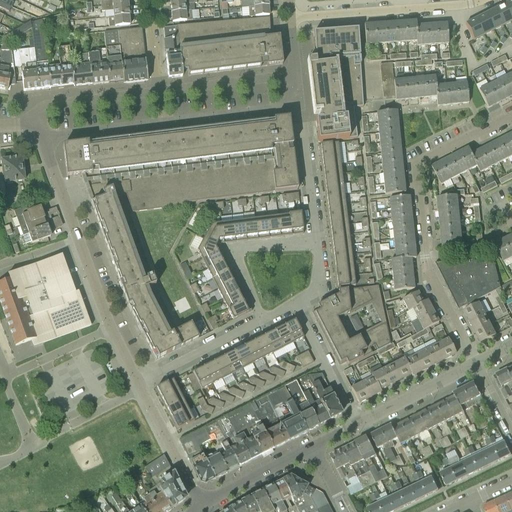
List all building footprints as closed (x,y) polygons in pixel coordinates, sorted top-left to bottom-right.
[(0,0),(0,2),(11,8),(13,3),(8,1),(7,1),(4,0),(0,0)] [(172,13),(186,11),(185,5),(197,4),(196,0),(187,0),(170,2),(172,13)] [(0,8),(9,13),(11,8),(0,2),(0,8)] [(33,8),(26,4),(23,11),(31,14),(33,8)] [(113,17),(128,16),(129,16),(127,4),(101,7),(101,12),(113,11),(113,17)] [(495,9),(494,10),(503,26),(511,21),(511,20),(504,5),(500,7),(499,7),(495,9)] [(248,8),(249,18),(269,16),(268,6),(254,7),(248,8)] [(490,12),(485,15),(493,31),(503,26),(494,10),(490,12),(490,11),(489,12),(490,12)] [(173,23),(193,21),(191,11),(186,11),(172,13),(173,23)] [(480,17),(475,19),(484,36),(493,31),(485,15),(481,17),(480,16),(480,17)] [(129,26),(128,16),(113,17),(108,18),(109,28),(129,26)] [(282,65),(281,55),(279,37),(270,38),(269,18),(177,26),(177,27),(178,41),(180,54),(182,74),(182,71),(187,71),(188,76),(189,76),(189,75),(202,74),(203,74),(216,72),(216,73),(218,73),(218,72),(231,70),(231,71),(232,71),(232,70),(245,69),(246,69),(246,68),(259,67),(261,67),(260,62),(266,61),(267,67),(282,65)] [(471,22),(465,24),(474,41),(484,36),(475,19),(475,20),(471,22),(471,21),(470,21),(471,22)] [(50,88),(48,67),(47,62),(46,63),(41,20),(30,24),(31,30),(32,37),(36,72),(38,90),(50,88)] [(405,22),(395,23),(397,44),(407,43),(405,22)] [(416,22),(405,22),(407,43),(416,42),(418,42),(416,26),(416,22)] [(10,36),(10,42),(31,30),(30,24),(30,23),(10,35),(10,36)] [(395,23),(385,24),(387,45),(397,44),(395,23)] [(385,24),(375,25),(376,45),(386,45),(387,45),(385,24)] [(447,24),(436,25),(437,46),(438,46),(448,45),(447,24)] [(369,25),(364,25),(364,30),(366,46),(376,45),(375,25),(369,25)] [(436,25),(426,26),(427,46),(437,46),(436,25)] [(418,42),(416,42),(417,47),(427,46),(426,26),(416,26),(418,42)] [(165,42),(178,41),(177,27),(163,28),(165,42)] [(148,81),(146,61),(142,29),(132,30),(118,31),(123,82),(127,82),(127,84),(148,81)] [(363,108),(363,102),(358,30),(313,33),(315,61),(307,62),(313,116),(319,115),(319,121),(315,122),(318,143),(357,138),(353,109),(363,108)] [(108,84),(123,82),(118,31),(104,33),(106,50),(105,50),(108,84)] [(0,56),(0,61),(13,64),(11,52),(10,42),(10,36),(3,39),(0,56)] [(24,91),(38,90),(36,72),(32,37),(28,37),(28,40),(28,50),(11,52),(13,64),(15,77),(22,76),(24,91)] [(166,55),(180,54),(178,41),(165,42),(166,55)] [(50,88),(73,86),(72,67),(69,47),(58,48),(60,66),(48,67),(50,88)] [(92,85),(108,84),(105,50),(96,51),(97,51),(90,53),(90,54),(89,55),(92,85)] [(182,77),(182,74),(180,54),(166,55),(166,56),(168,79),(182,77)] [(73,87),(83,86),(92,85),(89,55),(88,55),(82,56),(83,66),(81,66),(72,67),(73,86),(73,87)] [(498,60),(500,64),(507,61),(505,56),(498,60)] [(493,68),(500,64),(498,60),(491,64),(493,68)] [(15,77),(13,64),(0,61),(0,88),(8,90),(9,85),(15,84),(15,77)] [(482,74),(489,70),(486,66),(479,69),(482,74)] [(506,99),(511,96),(511,87),(507,76),(497,81),(506,99)] [(427,98),(436,97),(435,92),(437,91),(436,87),(435,77),(425,78),(427,98)] [(417,99),(427,98),(425,78),(415,79),(417,99)] [(406,100),(417,99),(415,79),(404,80),(406,100)] [(395,102),(406,100),(404,80),(393,81),(393,82),(394,88),(395,94),(395,100),(395,102)] [(497,104),(506,99),(497,81),(488,86),(497,104)] [(456,85),(458,105),(468,103),(466,83),(456,85)] [(448,106),(458,105),(456,85),(446,86),(448,106)] [(437,107),(448,106),(446,86),(436,87),(437,91),(435,92),(436,97),(437,107)] [(488,109),(497,104),(488,86),(479,91),(488,109)] [(377,124),(397,122),(396,111),(376,114),(377,124)] [(91,204),(111,197),(116,195),(126,194),(132,213),(188,206),(187,203),(298,189),(289,119),(273,121),(274,126),(268,127),(267,121),(266,122),(253,124),(253,123),(252,123),(252,124),(239,125),(237,125),(237,126),(224,127),(223,127),(210,129),(210,128),(209,129),(196,131),(196,130),(195,130),(195,131),(182,133),(182,132),(180,132),(180,133),(167,134),(166,134),(153,136),(153,135),(152,136),(139,138),(139,137),(137,137),(137,138),(124,140),(124,139),(123,139),(123,140),(110,141),(109,141),(96,143),(96,142),(94,143),(95,148),(89,149),(88,143),(63,146),(67,178),(81,176),(91,204)] [(378,134),(398,132),(397,122),(377,124),(378,134)] [(379,144),(399,142),(398,132),(378,134),(379,144)] [(509,159),(511,157),(511,143),(509,136),(500,141),(509,159)] [(500,164),(509,159),(500,141),(490,146),(500,164)] [(380,155),(401,153),(399,142),(379,144),(380,155)] [(321,156),(339,154),(338,144),(318,146),(319,147),(319,152),(321,152),(321,156)] [(491,169),(500,164),(490,146),(482,150),(491,169)] [(482,173),(473,155),(469,148),(460,153),(469,171),(478,167),(481,174),(482,173)] [(482,173),(491,169),(482,150),(473,155),(482,173)] [(381,165),(402,163),(401,153),(380,155),(381,165)] [(460,176),(469,171),(460,153),(451,158),(460,176)] [(321,167),(340,164),(339,154),(321,156),(322,161),(321,161),(321,166),(321,167)] [(451,181),(460,176),(451,158),(442,163),(451,181)] [(0,168),(0,209),(7,209),(4,184),(24,181),(23,170),(21,159),(1,161),(2,168),(0,168)] [(382,175),(403,173),(402,163),(381,165),(382,175)] [(442,185),(451,181),(442,163),(432,167),(436,174),(442,185)] [(324,177),(342,175),(340,164),(321,167),(322,172),(323,172),(324,177)] [(383,185),(404,183),(403,173),(382,175),(383,185)] [(324,187),(343,185),(342,175),(324,177),(324,181),(323,182),(324,187),(323,187),(324,187)] [(501,185),(509,181),(506,177),(499,181),(501,185)] [(385,196),(405,194),(404,183),(383,185),(385,196)] [(490,191),(497,187),(495,183),(488,186),(490,191)] [(326,197),(344,195),(343,185),(324,187),(324,192),(326,192),(326,197)] [(483,194),(490,191),(488,186),(481,190),(483,194)] [(293,200),(299,200),(298,193),(286,195),(286,201),(287,204),(293,203),(293,200)] [(326,207),(345,205),(344,195),(326,197),(327,202),(326,202),(326,207)] [(439,209),(459,207),(458,196),(457,196),(449,197),(438,198),(439,209)] [(96,218),(116,211),(111,197),(91,204),(96,218)] [(390,210),(410,208),(409,197),(389,199),(390,210)] [(329,217),(347,215),(345,205),(326,207),(326,208),(327,213),(328,213),(329,217)] [(20,227),(43,218),(40,209),(32,212),(27,213),(25,207),(14,211),(20,227)] [(440,219),(460,217),(459,207),(439,209),(440,219)] [(391,220),(411,218),(410,208),(390,210),(391,220)] [(101,233),(121,225),(116,211),(96,218),(101,233)] [(291,236),(303,234),(301,214),(288,215),(291,236)] [(280,237),(291,236),(288,215),(277,217),(280,237)] [(328,228),(348,225),(347,215),(329,217),(329,222),(328,222),(329,227),(328,227),(328,228)] [(269,239),(280,237),(277,217),(266,218),(269,239)] [(441,229),(461,227),(460,217),(440,219),(441,229)] [(29,234),(47,228),(43,218),(20,227),(23,236),(29,234)] [(257,240),(269,239),(266,218),(255,219),(257,240)] [(392,230),(412,228),(411,218),(391,220),(392,230)] [(246,241),(257,240),(255,219),(244,221),(246,241)] [(235,243),(246,241),(244,221),(232,222),(235,243)] [(227,244),(235,243),(232,222),(221,223),(223,243),(226,242),(227,244)] [(219,243),(223,243),(221,223),(211,225),(205,236),(219,243)] [(106,247),(126,239),(121,225),(101,233),(106,247)] [(331,238),(349,235),(348,225),(328,228),(329,228),(329,233),(331,233),(331,238)] [(442,239),(462,237),(461,227),(441,229),(442,239)] [(47,228),(29,234),(32,244),(42,240),(50,237),(47,228)] [(393,240),(413,238),(412,228),(392,230),(393,240)] [(331,248),(350,245),(349,235),(331,238),(332,242),(331,242),(331,247),(331,248)] [(443,250),(463,248),(462,237),(442,239),(443,250)] [(394,250),(414,248),(413,238),(393,240),(394,250)] [(111,261),(131,254),(126,239),(106,247),(111,261)] [(202,260),(219,251),(217,247),(203,239),(197,251),(202,260)] [(504,263),(511,259),(511,255),(505,241),(495,245),(504,263)] [(334,258),(351,256),(350,245),(331,248),(332,256),(333,255),(334,258)] [(403,260),(411,259),(415,259),(414,248),(394,250),(395,260),(403,259),(403,260)] [(207,270),(226,261),(222,253),(220,254),(219,251),(202,260),(207,270)] [(116,275),(137,268),(131,254),(111,261),(116,275)] [(33,347),(90,327),(80,299),(77,300),(61,256),(17,272),(19,276),(0,283),(0,302),(16,346),(31,341),(33,347)] [(333,268),(353,266),(351,256),(334,258),(334,262),(333,263),(334,268),(333,268)] [(391,271),(412,269),(411,259),(403,260),(403,259),(395,260),(390,260),(391,271)] [(459,310),(463,308),(501,289),(494,259),(435,263),(459,310)] [(212,280),(231,270),(226,261),(207,270),(212,280)] [(336,277),(354,275),(353,266),(333,268),(334,268),(334,273),(336,273),(336,277)] [(122,291),(142,283),(137,268),(116,275),(122,291)] [(392,281),(413,279),(412,269),(391,271),(392,281)] [(217,290),(236,281),(231,270),(212,280),(217,290)] [(354,275),(336,277),(337,282),(335,282),(336,288),(336,289),(355,286),(354,275)] [(392,281),(393,292),(414,290),(413,279),(392,281)] [(223,300),(241,291),(236,281),(217,290),(223,300)] [(127,305),(142,297),(146,295),(142,283),(122,291),(127,305)] [(386,323),(382,325),(348,342),(336,319),(372,301),(367,291),(364,293),(361,288),(336,292),(337,296),(317,306),(319,310),(312,313),(320,328),(321,327),(327,337),(325,338),(326,341),(328,340),(333,350),(332,351),(339,366),(346,363),(348,366),(372,353),(370,348),(375,346),(377,350),(390,344),(386,336),(388,335),(386,323)] [(227,310),(246,300),(241,291),(223,300),(227,310)] [(417,306),(423,303),(417,292),(402,301),(407,312),(417,307),(417,306)] [(134,318),(153,309),(146,295),(127,305),(134,318)] [(499,307),(504,305),(500,297),(495,299),(499,307)] [(233,321),(252,311),(246,300),(227,310),(233,321)] [(417,320),(433,312),(427,301),(423,303),(417,306),(417,307),(407,312),(406,313),(411,323),(417,320)] [(470,322),(485,314),(479,304),(464,311),(470,322)] [(503,315),(508,313),(504,305),(499,307),(503,315)] [(141,332),(160,322),(153,309),(134,318),(141,332)] [(417,320),(423,331),(426,330),(439,323),(433,312),(417,320)] [(475,333),(491,325),(485,314),(470,322),(475,333)] [(218,328),(216,323),(218,322),(215,316),(207,320),(210,326),(213,331),(218,329),(218,328)] [(284,325),(293,343),(304,338),(294,320),(284,325)] [(147,345),(167,335),(160,322),(141,332),(147,345)] [(198,339),(198,338),(191,324),(180,330),(187,344),(198,339)] [(283,349),(293,343),(284,325),(274,330),(283,349)] [(435,334),(443,330),(441,325),(433,329),(435,334)] [(496,336),(491,325),(475,333),(481,344),(496,336)] [(177,349),(187,344),(180,330),(172,334),(170,335),(177,349)] [(273,354),(283,349),(274,330),(263,336),(273,354)] [(426,330),(423,331),(418,334),(420,338),(428,334),(426,330)] [(395,342),(400,339),(395,331),(391,334),(395,342)] [(418,334),(407,340),(409,344),(420,338),(418,334)] [(155,361),(177,349),(170,335),(167,337),(167,335),(147,345),(155,361)] [(263,359),(273,354),(263,336),(253,341),(263,359)] [(456,355),(455,352),(448,339),(437,345),(445,360),(456,355)] [(409,344),(407,340),(397,345),(399,349),(409,344)] [(252,364),(263,359),(253,341),(243,346),(252,364)] [(387,352),(395,348),(393,344),(385,348),(387,352)] [(434,366),(445,360),(437,345),(426,350),(434,366)] [(242,369),(252,364),(243,346),(233,351),(242,369)] [(379,356),(387,352),(385,348),(377,352),(379,356)] [(423,371),(434,366),(426,350),(415,356),(423,371)] [(232,375),(242,369),(233,351),(223,356),(232,375)] [(299,363),(311,357),(308,352),(297,357),(299,363)] [(222,380),(232,375),(223,356),(213,361),(222,380)] [(413,376),(423,371),(415,356),(405,361),(413,376)] [(311,357),(299,363),(302,368),(313,363),(311,357)] [(367,366),(375,362),(372,357),(364,361),(367,366)] [(412,377),(413,376),(405,361),(404,358),(393,364),(401,380),(411,375),(412,377)] [(212,385),(222,380),(213,361),(202,367),(212,385)] [(359,370),(367,366),(364,361),(356,365),(359,370)] [(292,373),(295,368),(283,362),(278,365),(280,368),(292,373)] [(390,386),(401,380),(393,364),(382,370),(390,386)] [(201,390),(212,385),(202,367),(192,372),(193,374),(197,381),(201,389),(201,390)] [(345,377),(353,373),(351,368),(343,372),(345,377)] [(380,391),(390,386),(382,370),(371,375),(372,378),(380,393),(381,393),(380,391)] [(511,379),(507,370),(493,377),(499,389),(501,388),(502,391),(501,393),(504,399),(506,400),(511,397),(511,392),(511,390),(511,389),(511,379)] [(191,384),(197,381),(193,374),(188,376),(187,377),(191,384)] [(330,422),(338,417),(340,411),(330,390),(323,394),(318,384),(325,380),(322,375),(322,374),(321,374),(306,376),(330,422)] [(318,428),(330,422),(306,376),(295,382),(318,428)] [(370,398),(380,393),(372,378),(362,383),(370,398)] [(160,400),(178,390),(173,380),(167,383),(155,389),(160,400)] [(201,389),(197,381),(191,384),(195,392),(201,389)] [(306,433),(318,428),(295,382),(283,388),(306,433)] [(359,404),(370,398),(362,383),(351,389),(359,404)] [(475,400),(481,397),(474,383),(464,389),(473,407),(477,405),(475,400)] [(289,442),(306,433),(283,388),(266,397),(289,442)] [(469,409),(473,407),(464,389),(453,394),(455,397),(461,407),(466,404),(469,409)] [(178,390),(160,400),(165,410),(184,401),(178,390)] [(235,390),(233,396),(242,399),(244,394),(235,390)] [(273,451),(289,442),(266,397),(249,405),(273,451)] [(446,401),(455,418),(464,413),(461,407),(455,397),(446,401)] [(184,401),(165,410),(171,420),(189,411),(184,401)] [(446,423),(455,418),(446,401),(437,405),(446,423)] [(199,405),(202,411),(208,414),(211,415),(214,409),(207,406),(204,402),(199,405)] [(261,456),(273,451),(249,405),(238,411),(261,456)] [(437,427),(446,423),(437,405),(428,410),(437,427)] [(428,432),(437,427),(428,410),(419,415),(428,432)] [(189,411),(171,420),(176,431),(182,427),(194,421),(189,411)] [(250,462),(261,456),(238,411),(227,417),(250,462)] [(419,437),(428,432),(419,415),(410,419),(419,437)] [(239,468),(250,462),(227,417),(216,422),(239,468)] [(410,441),(419,437),(410,419),(401,424),(410,441)] [(228,473),(239,468),(216,422),(205,428),(211,440),(219,454),(228,473)] [(401,446),(410,441),(401,424),(393,428),(397,439),(401,446)] [(392,442),(397,439),(393,428),(391,426),(381,431),(390,449),(395,447),(392,442)] [(211,440),(205,428),(192,435),(199,448),(200,446),(211,440)] [(384,446),(386,451),(383,453),(388,461),(389,460),(391,464),(393,463),(390,459),(394,457),(390,449),(381,431),(371,436),(378,450),(384,446)] [(207,484),(214,480),(204,459),(200,451),(199,448),(192,435),(179,441),(200,482),(207,484)] [(355,444),(365,463),(371,460),(377,456),(367,438),(355,444)] [(494,448),(500,461),(511,456),(504,443),(494,448)] [(363,490),(376,484),(365,463),(355,444),(343,450),(358,479),(363,490)] [(489,466),(500,461),(494,448),(483,454),(489,466)] [(355,481),(358,479),(343,450),(332,456),(331,458),(342,479),(343,479),(347,477),(349,481),(354,478),(355,481)] [(228,473),(219,454),(217,454),(212,457),(211,456),(204,459),(214,480),(228,473)] [(478,472),(489,466),(483,454),(472,459),(478,472)] [(456,482),(467,477),(461,464),(457,455),(447,460),(449,465),(449,466),(450,469),(456,482)] [(157,487),(171,509),(176,506),(175,506),(182,501),(184,495),(181,490),(181,489),(173,474),(163,456),(143,467),(157,487)] [(395,458),(400,466),(404,466),(399,456),(395,458)] [(411,466),(416,463),(412,456),(407,458),(411,466)] [(394,466),(400,466),(395,458),(394,457),(390,459),(393,463),(394,466)] [(467,477),(478,472),(472,459),(461,464),(467,477)] [(370,472),(376,484),(388,478),(384,471),(378,474),(371,460),(365,463),(370,472)] [(446,487),(456,482),(450,469),(439,474),(446,487)] [(317,511),(318,511),(315,506),(311,498),(315,491),(307,486),(290,477),(283,481),(297,511),(317,511)] [(427,496),(438,491),(432,478),(421,483),(427,496)] [(297,511),(283,481),(273,486),(285,511),(297,511)] [(416,501),(427,496),(421,483),(410,488),(416,501)] [(285,511),(273,486),(262,491),(272,511),(285,511)] [(159,511),(166,511),(171,509),(157,487),(147,493),(159,511)] [(406,506),(416,501),(410,488),(399,494),(406,506)] [(252,497),(259,511),(272,511),(262,491),(252,497)] [(315,506),(325,501),(322,495),(315,491),(311,498),(315,506)] [(144,511),(159,511),(147,493),(141,497),(143,501),(139,504),(144,511)] [(128,511),(122,503),(117,495),(115,494),(111,497),(117,506),(121,511),(128,511)] [(395,511),(406,506),(399,494),(389,499),(395,511)] [(144,511),(139,504),(132,495),(127,498),(135,510),(132,511),(144,511)] [(241,502),(245,511),(259,511),(252,497),(241,502)] [(511,511),(505,497),(494,502),(498,511),(511,511)] [(382,511),(394,511),(395,511),(389,499),(378,504),(382,511)] [(325,501),(315,506),(318,511),(328,506),(325,501)] [(245,511),(241,502),(229,509),(231,511),(245,511)] [(484,511),(498,511),(494,502),(483,508),(484,511)]
